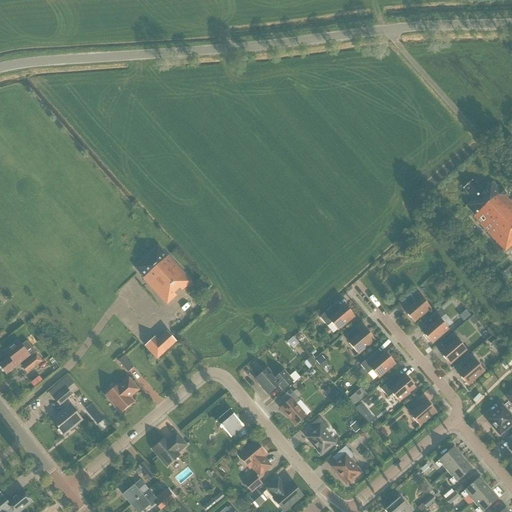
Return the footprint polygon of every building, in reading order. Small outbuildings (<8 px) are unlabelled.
[(472,181),(463,189),(473,200),(466,206),(475,216),(474,217),(505,252),(511,245),(511,204),(505,196),(507,194),(503,189),(500,191),(493,182),(482,192),(472,181)] [(168,256),(168,257),(159,247),(135,268),(137,271),(144,278),(143,279),(167,305),(177,296),(174,293),(179,288),(182,291),(192,282),(168,256)] [(411,319),(414,323),(431,308),(421,297),(420,298),(416,293),(405,302),(409,307),(404,311),(408,315),(407,315),(411,319)] [(354,316),(351,313),(351,312),(348,309),(345,305),(340,309),(336,304),(320,318),(327,327),(331,323),(338,331),(354,316)] [(425,336),(428,340),(429,340),(432,344),(448,329),(439,319),(440,318),(435,312),(422,323),(427,328),(422,332),(425,336)] [(470,320),(474,326),(479,321),(474,316),(470,320)] [(358,354),(374,340),(371,336),(372,336),(368,332),(368,333),(365,329),(360,333),(356,328),(345,338),(349,343),(348,343),(358,354)] [(158,339),(155,336),(144,346),(157,359),(176,341),(167,331),(158,339)] [(466,350),(457,339),(456,339),(452,334),(440,344),(445,349),(440,353),(443,357),(446,361),(447,361),(450,364),(466,350)] [(488,341),(493,347),(497,343),(492,337),(488,341)] [(14,354),(0,365),(0,366),(7,374),(22,363),(24,366),(22,367),(27,373),(42,362),(34,351),(29,355),(17,341),(9,347),(14,354)] [(360,365),(368,374),(372,371),(378,378),(395,364),(392,360),(389,356),(388,356),(385,353),(381,357),(376,352),(360,365)] [(315,360),(319,365),(325,360),(321,355),(315,360)] [(461,378),(464,382),(468,385),(484,371),(474,360),(469,355),(458,365),(462,370),(458,374),(461,378)] [(124,356),(118,361),(128,373),(134,367),(124,356)] [(309,367),(313,364),(308,357),(304,360),(309,367)] [(269,394),(279,386),(283,390),(293,382),(284,371),(275,379),(267,370),(256,379),(269,394)] [(415,388),(412,384),(409,380),(406,376),(401,380),(397,375),(380,389),(388,398),(392,394),(399,402),(415,388)] [(119,386),(107,396),(120,412),(132,402),(129,398),(138,390),(129,380),(120,388),(119,386)] [(323,390),(331,398),(338,391),(330,383),(323,390)] [(67,389),(54,399),(60,406),(72,396),(67,389)] [(286,404),(281,408),(296,425),(306,417),(305,416),(310,412),(300,401),(291,390),(281,398),(286,404)] [(419,426),(436,412),(433,408),(430,404),(429,404),(426,401),(422,405),(417,400),(406,409),(410,414),(410,415),(419,426)] [(355,408),(364,419),(370,414),(361,403),(355,408)] [(70,406),(52,421),(64,435),(82,420),(70,406)] [(487,419),(495,429),(495,430),(500,436),(507,430),(506,429),(511,424),(511,418),(502,406),(487,419)] [(217,422),(231,438),(244,427),(230,410),(217,422)] [(314,432),(307,438),(311,444),(312,443),(322,454),(335,443),(324,431),(328,428),(320,418),(309,427),(314,432)] [(350,426),(355,433),(361,428),(355,421),(350,426)] [(384,427),(379,429),(382,436),(388,433),(384,427)] [(168,443),(165,439),(153,449),(166,465),(178,455),(177,453),(185,446),(177,435),(168,443)] [(240,456),(238,457),(248,469),(251,467),(252,466),(260,475),(270,466),(262,457),(266,454),(256,442),(240,456)] [(349,461),(354,456),(346,446),(333,458),(338,463),(332,468),(337,474),(337,473),(347,484),(360,473),(349,461)] [(463,458),(454,448),(439,461),(435,464),(439,469),(443,465),(448,472),(463,458)] [(457,482),(472,469),(463,458),(448,472),(453,478),(449,481),(453,485),(457,482)] [(139,465),(147,475),(152,471),(144,462),(139,465)] [(433,466),(430,462),(420,470),(424,474),(433,466)] [(243,483),(251,493),(262,484),(254,474),(243,483)] [(489,489),(480,478),(464,491),(465,491),(461,494),(465,499),(468,496),(473,502),(489,489)] [(301,497),(290,485),(286,489),(278,480),(268,489),(276,498),(275,498),(285,510),(301,497)] [(134,486),(123,496),(131,505),(142,496),(148,490),(140,481),(134,486)] [(168,486),(172,491),(178,486),(173,481),(168,486)] [(482,511),(498,499),(489,489),(473,502),(479,508),(475,511),(482,511)] [(19,511),(32,502),(23,491),(9,503),(3,497),(0,492),(0,511),(3,511),(10,507),(13,511),(19,511)] [(155,504),(160,510),(175,498),(169,491),(157,501),(154,503),(155,504)] [(422,503),(426,508),(436,500),(431,494),(422,503)] [(142,496),(131,505),(136,511),(141,511),(150,505),(151,507),(155,504),(154,503),(157,501),(153,496),(150,498),(146,501),(142,496)] [(194,511),(196,510),(194,508),(195,507),(186,497),(182,501),(192,511),(194,511)] [(385,511),(411,511),(400,498),(385,511)]
